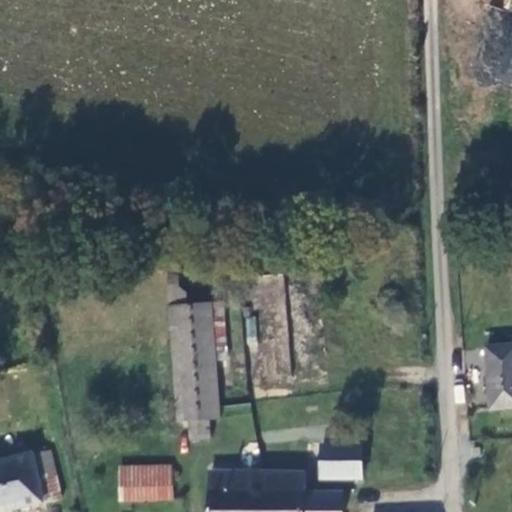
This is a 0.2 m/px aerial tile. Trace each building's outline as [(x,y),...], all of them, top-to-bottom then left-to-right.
[(490,29),(479,73),(511,81),(511,57),(501,55),(507,33),(490,29)] [(192,439),(215,437),(213,416),(221,415),(212,304),(170,307),(179,422),(191,421),(192,439)] [(511,339),(485,341),(490,407),(511,405),(511,339)] [(363,444),(322,445),(323,477),(363,476),(363,444)] [(0,511),(9,511),(66,500),(56,453),(0,464),(0,511)] [(173,466),(120,468),(120,497),(174,496),(173,466)] [(309,472),(212,471),(211,511),(345,511),(346,494),(309,494),(309,472)]
